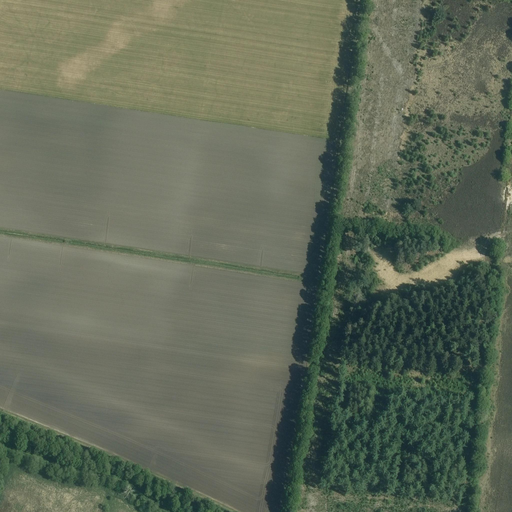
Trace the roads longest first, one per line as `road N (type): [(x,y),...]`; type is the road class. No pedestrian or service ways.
road 1 (track): [(280,511),(360,0)]
road 2 (track): [(0,441),(120,483),(167,511)]
